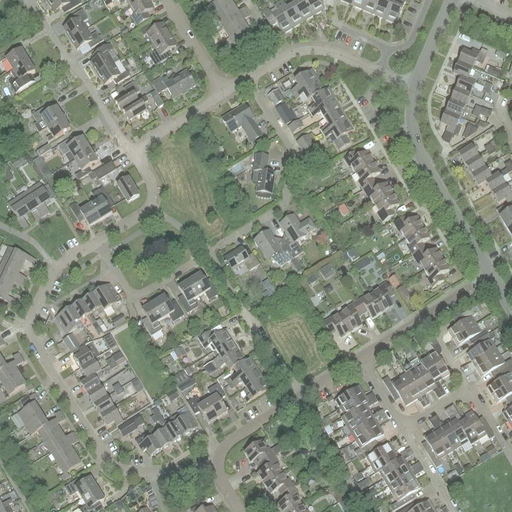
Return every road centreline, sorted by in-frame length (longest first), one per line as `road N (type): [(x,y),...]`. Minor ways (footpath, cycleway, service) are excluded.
road 1 (residential): [(154,472),(111,464),(30,340),(29,320),(50,273),(99,241)]
road 2 (residential): [(218,245),(287,197),(287,140),(247,77)]
road 3 (unclassified): [(491,275),(421,162),(411,123),(414,88)]
road 4 (residential): [(131,152),(28,0)]
road 5 (residential): [(192,262),(131,294),(99,241)]
road 6 (residential): [(99,241),(152,205),(147,176),(131,152)]
